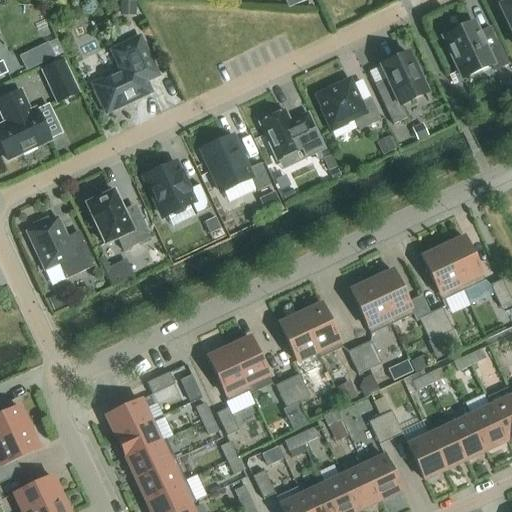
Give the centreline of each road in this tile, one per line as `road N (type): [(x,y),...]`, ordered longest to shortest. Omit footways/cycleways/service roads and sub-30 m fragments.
road 1 (residential): [(511,171),(63,382)]
road 2 (residential): [(431,0),(0,203)]
road 3 (residential): [(0,237),(63,382)]
road 4 (residential): [(63,382),(57,413),(103,511)]
